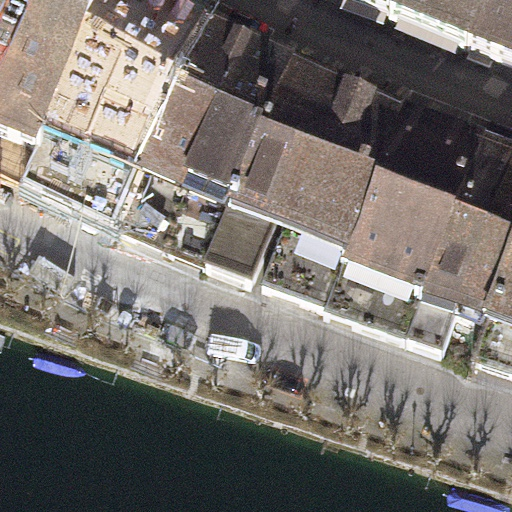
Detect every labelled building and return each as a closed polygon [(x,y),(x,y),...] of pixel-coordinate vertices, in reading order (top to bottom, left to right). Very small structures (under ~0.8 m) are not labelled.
[(0,0),(0,140),(40,156),(24,193),(115,236),(140,171),(171,103),(85,52),(109,0),(0,0)] [(205,33),(150,0),(109,0),(85,52),(171,103),(205,33)] [(399,0),(344,0),(393,18),(399,0)] [(494,0),(399,0),(393,18),(391,22),(399,25),(401,21),(467,49),(466,52),(471,53),(472,51),(494,0)] [(511,0),(494,0),(472,51),(511,67),(511,0)] [(255,56),(205,33),(171,103),(140,171),(115,236),(164,257),(191,194),(255,56)] [(292,73),(255,56),(191,194),(164,257),(207,274),(229,216),(231,212),(234,214),(292,73)] [(326,88),(292,73),(234,214),(231,212),(229,216),(237,219),(240,213),(275,226),(326,88)] [(399,123),(326,88),(275,226),(281,228),(290,231),(265,293),(329,316),(344,275),(399,123)] [(482,153),(399,123),(344,275),(329,316),(327,321),(411,350),(425,308),(482,153)] [(511,176),(511,164),(482,153),(425,308),(411,350),(445,362),(459,320),(455,318),(511,176)] [(511,269),(511,176),(455,318),(459,320),(445,362),(474,373),(488,330),(511,269)] [(281,228),(275,226),(240,213),(237,219),(229,216),(207,274),(254,293),(281,228)] [(511,269),(488,330),(474,373),(511,385),(511,269)]
